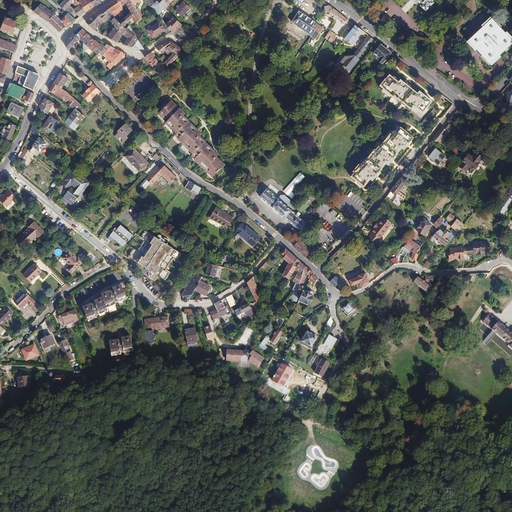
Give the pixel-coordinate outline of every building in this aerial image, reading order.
[(57,9),(59,6),(51,0),(50,2),(57,9)] [(90,9),(85,0),(79,0),(78,1),(76,0),(64,0),(59,5),(64,9),(65,10),(69,6),(72,3),(77,7),(74,9),(75,10),(79,17),(90,9)] [(85,0),(90,9),(94,6),(101,3),(100,0),(85,0)] [(114,0),(105,7),(113,16),(116,14),(117,15),(120,12),(122,10),(121,5),(116,0),(114,0)] [(116,0),(121,5),(125,3),(131,12),(136,9),(134,5),(131,0),(116,0)] [(131,0),(134,5),(136,9),(141,19),(144,17),(139,8),(141,2),(140,0),(131,0)] [(160,17),(163,14),(157,7),(158,6),(154,2),(152,0),(144,0),(153,9),(160,17)] [(169,0),(156,0),(165,8),(171,2),(169,0)] [(416,0),(420,4),(420,5),(426,11),(433,3),(432,1),(433,0),(416,0)] [(182,17),(190,8),(184,2),(175,11),(182,17)] [(34,12),(48,21),(54,13),(47,8),(46,8),(41,4),(34,12)] [(325,9),(323,11),(335,20),(336,18),(344,24),(348,24),(348,20),(329,5),(324,6),(325,9)] [(70,15),(75,10),(74,9),(69,6),(65,10),(70,15)] [(95,13),(86,22),(91,28),(92,29),(95,31),(98,27),(100,25),(99,25),(103,20),(105,21),(108,18),(111,21),(114,17),(113,16),(105,7),(95,13)] [(59,32),(72,22),(76,20),(70,15),(65,10),(64,9),(61,13),(65,16),(61,20),(54,13),(48,21),(59,32)] [(133,19),(136,23),(141,19),(136,9),(131,12),(133,16),(132,18),(133,19)] [(171,32),(180,23),(167,11),(163,14),(160,17),(168,27),(171,32)] [(319,25),(299,11),(292,22),(311,36),(319,25)] [(106,30),(103,35),(117,42),(123,35),(128,38),(123,45),(132,47),(136,43),(135,42),(138,39),(129,25),(126,30),(124,27),(128,23),(127,22),(132,18),(133,16),(131,12),(124,18),(125,20),(121,24),(119,23),(114,17),(111,21),(115,26),(110,32),(106,30)] [(6,17),(1,30),(12,34),(17,21),(6,17)] [(489,65),(490,64),(491,65),(501,56),(499,55),(504,50),(506,52),(511,45),(511,37),(506,31),(505,33),(500,28),(502,26),(493,17),(492,19),(490,17),(481,26),(483,27),(478,32),(476,30),(467,39),(468,40),(467,42),(476,51),(477,50),(481,55),(480,56),(489,65)] [(161,32),(164,36),(171,32),(168,27),(165,29),(160,22),(147,30),(152,38),(161,32)] [(352,45),(363,31),(355,24),(345,29),(340,36),(352,45)] [(315,39),(323,28),(319,25),(311,36),(314,38),(315,39)] [(80,39),(81,40),(87,33),(83,29),(76,35),(80,39)] [(325,38),(329,40),(333,33),(330,31),(325,38)] [(69,51),(70,50),(79,40),(80,39),(76,35),(74,33),(68,39),(65,44),(66,47),(69,51)] [(104,47),(100,43),(99,44),(95,40),(95,41),(87,33),(81,40),(83,42),(82,43),(83,51),(85,51),(85,49),(86,50),(89,48),(93,51),(98,55),(100,52),(104,47)] [(333,33),(329,40),(332,43),(337,35),(333,33)] [(369,44),(371,46),(375,41),(368,35),(364,40),(365,41),(369,44)] [(0,47),(14,53),(17,45),(0,38),(0,47)] [(136,43),(132,47),(136,49),(144,49),(145,49),(138,39),(135,42),(136,43)] [(164,51),(168,55),(172,51),(177,45),(172,42),(169,42),(168,41),(161,45),(156,48),(161,54),(164,51)] [(104,47),(100,52),(106,58),(103,60),(108,64),(106,66),(110,69),(117,61),(118,62),(126,54),(117,49),(116,50),(115,48),(106,44),(104,47)] [(177,45),(172,51),(174,53),(178,56),(182,48),(177,45)] [(382,64),(391,53),(381,45),(374,53),(380,57),(378,60),(382,64)] [(353,71),(359,60),(345,51),(338,62),(353,71)] [(152,66),(158,61),(151,52),(146,56),(145,57),(145,58),(146,58),(152,66)] [(168,66),(178,56),(174,53),(164,63),(168,66)] [(0,73),(6,76),(11,61),(2,58),(0,62),(0,73)] [(152,66),(159,75),(165,70),(158,61),(152,66)] [(18,66),(15,75),(19,77),(20,74),(27,77),(26,79),(24,86),(33,90),(39,77),(38,74),(18,66)] [(54,83),(62,88),(68,78),(60,73),(54,83)] [(386,78),(380,86),(383,89),(383,90),(396,100),(397,98),(410,109),(411,108),(415,111),(417,108),(423,113),(432,101),(420,91),(418,93),(401,79),(399,82),(389,74),(386,78)] [(26,79),(20,77),(18,84),(24,86),(26,79)] [(83,80),(87,84),(88,84),(91,87),(82,95),(89,102),(100,91),(86,77),(83,80)] [(301,78),(295,82),(298,86),(304,81),(301,78)] [(70,101),(72,102),(75,99),(67,92),(62,88),(54,83),(49,90),(62,99),(63,97),(65,96),(70,101)] [(22,94),(24,90),(10,84),(7,92),(20,97),(20,98),(31,103),(35,94),(29,92),(27,97),(22,94)] [(41,108),(48,113),(54,103),(45,98),(40,107),(41,108)] [(75,109),(76,109),(80,104),(75,99),(72,102),(71,104),(69,106),(74,110),(75,109)] [(219,154),(205,141),(206,141),(200,136),(202,134),(189,121),(189,120),(184,115),(185,113),(172,100),(163,109),(158,114),(166,122),(165,123),(176,134),(175,135),(178,138),(177,139),(193,154),(192,155),(195,158),(194,159),(212,177),(225,164),(217,156),(219,154)] [(7,112),(19,117),(23,107),(11,102),(7,112)] [(68,117),(78,125),(85,117),(76,109),(75,109),(74,110),(68,117)] [(458,109),(452,116),(455,120),(462,112),(458,109)] [(50,116),(42,128),(48,132),(49,132),(55,123),(56,120),(50,116)] [(65,122),(74,130),(78,125),(68,117),(65,122)] [(3,139),(3,140),(9,142),(16,126),(10,123),(8,127),(5,125),(1,133),(2,134),(5,135),(3,139)] [(55,123),(49,132),(52,134),(58,126),(55,123)] [(37,135),(40,130),(33,124),(31,130),(37,135)] [(121,130),(115,136),(122,143),(128,137),(127,136),(132,130),(126,124),(120,129),(121,130)] [(438,143),(447,131),(442,126),(432,139),(438,143)] [(404,150),(414,137),(401,127),(397,132),(394,130),(391,134),(390,133),(380,147),(379,146),(376,150),(375,149),(364,162),(363,162),(360,165),(359,164),(353,171),(354,173),(351,177),(364,187),(370,179),(372,181),(386,164),(388,165),(402,148),(404,150)] [(47,143),(39,137),(32,146),(36,149),(33,153),(37,156),(47,143)] [(456,156),(462,146),(457,144),(452,153),(456,156)] [(75,154),(67,147),(65,149),(73,156),(75,154)] [(19,156),(23,158),(28,150),(25,148),(19,156)] [(149,163),(134,148),(125,156),(140,171),(149,163)] [(428,157),(440,167),(446,160),(444,159),(446,156),(435,148),(428,157)] [(106,150),(96,162),(100,165),(110,153),(106,150)] [(476,152),(472,157),(469,154),(460,166),(467,171),(466,172),(467,174),(468,175),(470,175),(470,174),(472,175),(476,170),(475,169),(480,162),(479,162),(483,157),(476,152)] [(146,178),(146,179),(139,186),(144,190),(151,183),(152,185),(162,175),(170,183),(176,176),(164,165),(160,170),(157,167),(158,166),(154,163),(145,172),(148,176),(146,178)] [(80,196),(91,182),(73,169),(61,184),(67,189),(71,184),(75,188),(74,190),(70,187),(62,198),(72,205),(80,195),(80,196)] [(408,180),(404,174),(390,191),(396,195),(408,180)] [(189,181),(185,187),(197,194),(201,188),(189,181)] [(290,185),(284,193),(289,197),(295,189),(290,185)] [(502,216),(511,201),(511,187),(495,211),(502,216)] [(266,189),(260,197),(299,229),(305,222),(292,211),(295,207),(295,203),(284,195),(281,195),(278,199),(266,189)] [(0,198),(0,200),(6,207),(16,197),(9,190),(0,198)] [(109,207),(112,203),(102,195),(84,216),(97,228),(106,218),(99,213),(106,205),(109,207)] [(210,217),(227,227),(233,217),(216,207),(210,217)] [(446,219),(451,223),(455,217),(450,213),(446,219)] [(374,227),(374,228),(371,232),(372,233),(369,238),(376,243),(389,227),(389,226),(392,223),(385,217),(382,221),(381,220),(378,224),(377,223),(374,227)] [(419,225),(409,217),(406,222),(416,230),(419,225)] [(433,224),(436,228),(442,224),(441,223),(443,221),(440,217),(433,224)] [(423,218),(420,222),(421,222),(419,225),(416,230),(420,233),(424,236),(431,225),(426,221),(427,221),(423,218)] [(451,232),(455,235),(457,232),(458,231),(461,227),(464,224),(457,219),(451,226),(453,228),(451,232)] [(29,228),(16,240),(24,248),(36,236),(38,238),(44,232),(34,222),(28,227),(29,228)] [(252,245),(259,237),(244,223),(236,232),(240,235),(252,245)] [(123,246),(133,235),(120,224),(117,228),(115,227),(113,230),(114,231),(108,238),(108,239),(110,240),(111,240),(113,238),(123,246)] [(13,237),(22,229),(18,226),(10,234),(13,237)] [(440,229),(437,232),(446,238),(450,233),(445,229),(443,232),(440,229)] [(162,241),(145,230),(141,237),(146,240),(137,253),(133,250),(128,256),(152,272),(149,277),(154,280),(155,280),(156,280),(156,279),(159,276),(165,280),(170,273),(165,270),(173,257),(178,260),(182,254),(167,244),(169,242),(169,241),(168,241),(164,238),(162,241)] [(410,239),(414,242),(420,233),(416,230),(413,234),(410,239)] [(436,232),(432,236),(445,246),(449,241),(446,238),(437,232),(436,232)] [(289,242),(294,246),(297,242),(293,238),(289,242)] [(403,258),(403,263),(408,263),(408,260),(409,250),(410,250),(415,243),(414,242),(410,239),(404,246),(402,247),(401,249),(403,250),(402,254),(405,256),(403,258)] [(297,242),(294,246),(305,257),(311,250),(300,240),(297,242)] [(415,243),(410,250),(413,252),(411,257),(416,260),(418,254),(416,253),(421,246),(415,242),(415,243)] [(471,248),(471,247),(467,247),(467,248),(468,254),(477,254),(477,255),(481,254),(481,253),(485,253),(485,251),(490,251),(489,243),(485,243),(485,242),(473,242),(473,248),(471,248)] [(460,247),(450,248),(450,252),(447,253),(447,257),(449,257),(449,261),(455,261),(455,260),(460,259),(460,260),(464,260),(463,254),(463,249),(463,246),(460,246),(460,247)] [(300,262),(285,248),(282,254),(285,256),(283,258),(289,263),(285,269),(282,275),(289,279),(289,278),(294,270),(300,262)] [(78,256),(77,258),(69,250),(62,258),(70,265),(66,269),(71,274),(83,261),(78,256)] [(222,252),(216,262),(221,265),(227,255),(222,252)] [(300,262),(294,270),(297,272),(293,279),(294,281),(295,283),(292,289),(296,291),(299,284),(300,279),(304,266),(300,262)] [(23,274),(30,282),(42,271),(34,263),(23,274)] [(209,263),(206,274),(215,277),(218,266),(209,263)] [(307,277),(310,279),(313,274),(314,273),(304,266),(300,279),(299,284),(296,291),(296,293),(289,298),(298,303),(299,300),(304,291),(305,287),(304,285),(305,280),(307,277)] [(294,270),(289,278),(293,280),(293,279),(297,272),(294,270)] [(359,277),(349,280),(351,285),(355,284),(359,283),(361,288),(366,286),(369,283),(366,273),(358,275),(359,277)] [(186,299),(189,300),(195,290),(200,280),(202,276),(196,274),(194,277),(193,276),(183,295),(184,296),(186,299)] [(309,281),(311,283),(312,282),(314,284),(318,279),(313,274),(310,279),(309,281)] [(335,277),(330,282),(334,287),(340,281),(335,277)] [(418,277),(414,282),(428,293),(430,287),(418,277)] [(256,302),(257,302),(263,299),(253,278),(247,283),(256,302)] [(200,280),(195,290),(206,296),(211,286),(200,280)] [(110,292),(110,291),(101,294),(103,298),(94,301),(95,303),(91,304),(82,307),(88,321),(97,318),(96,316),(99,315),(100,315),(104,313),(108,312),(107,308),(116,305),(115,303),(118,302),(118,303),(123,301),(127,299),(125,295),(129,294),(125,282),(116,285),(117,287),(112,289),(113,290),(110,292)] [(24,291),(14,301),(21,309),(32,298),(24,291)] [(313,295),(304,291),(299,300),(309,305),(313,295)] [(220,317),(227,314),(225,310),(221,301),(214,305),(217,309),(220,317)] [(253,314),(248,304),(234,311),(237,316),(245,312),(249,320),(250,320),(253,316),(252,315),(253,314)] [(349,304),(342,309),(348,315),(354,310),(349,304)] [(6,306),(0,311),(0,324),(1,326),(13,314),(6,306)] [(217,309),(210,313),(213,320),(220,317),(217,309)] [(67,325),(79,321),(75,310),(58,316),(61,322),(62,322),(65,321),(67,325)] [(511,333),(490,314),(483,322),(509,345),(508,346),(511,349),(511,333)] [(145,320),(146,330),(169,327),(168,317),(145,320)] [(214,338),(210,326),(204,328),(208,340),(214,338)] [(188,348),(198,346),(195,328),(184,330),(188,348)] [(68,339),(64,330),(58,333),(62,341),(66,340),(68,339)] [(270,342),(275,345),(283,333),(278,330),(274,336),(272,339),(270,342)] [(302,342),(312,348),(317,338),(308,332),(302,342)] [(330,336),(331,335),(327,333),(315,353),(320,356),(323,352),(324,352),(327,347),(331,350),(333,347),(335,348),(339,341),(330,336)] [(51,335),(41,340),(42,343),(40,343),(43,350),(55,344),(51,335)] [(124,352),(124,353),(134,351),(131,336),(122,338),(122,340),(119,340),(109,341),(112,356),(121,355),(121,353),(124,352)] [(70,361),(74,359),(66,340),(62,341),(64,346),(65,349),(67,355),(70,361)] [(259,346),(266,351),(269,348),(262,343),(259,346)] [(22,350),(26,361),(39,355),(35,344),(22,350)] [(244,351),(227,350),(226,360),(241,362),(247,363),(249,361),(258,367),(264,358),(252,350),(251,352),(248,350),(244,350),(244,351)] [(280,362),(273,357),(260,378),(264,381),(274,366),(277,368),(279,364),(280,362)] [(317,368),(315,373),(322,377),(330,364),(321,359),(320,361),(321,362),(317,368)] [(278,372),(281,365),(279,364),(277,368),(274,366),(272,369),(278,372)] [(292,372),(292,371),(281,365),(278,372),(271,384),(281,390),(287,379),(292,382),(296,375),(292,372)] [(19,388),(30,386),(29,376),(18,378),(19,388)] [(7,410),(9,413),(18,407),(16,403),(7,410)]
